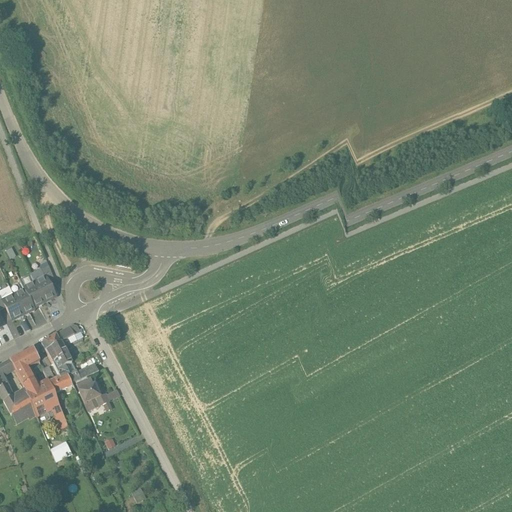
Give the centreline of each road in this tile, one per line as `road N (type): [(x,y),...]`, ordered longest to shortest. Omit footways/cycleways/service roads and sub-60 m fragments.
road 1 (unclassified): [(511,153),(232,270),(160,277)]
road 2 (track): [(203,277),(210,253),(351,164),(511,88)]
road 3 (unclassified): [(160,277),(104,264),(60,235),(29,198),(0,133)]
road 4 (residential): [(81,341),(168,511)]
